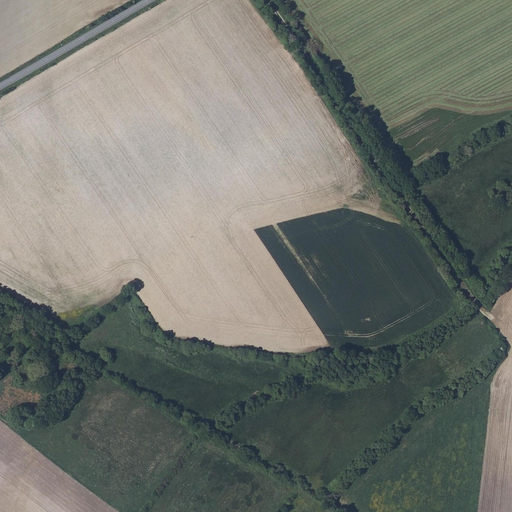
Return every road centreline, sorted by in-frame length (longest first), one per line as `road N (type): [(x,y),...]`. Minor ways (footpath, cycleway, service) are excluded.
road 1 (track): [(479,309),(266,0)]
road 2 (tertiary): [(0,85),(149,0)]
